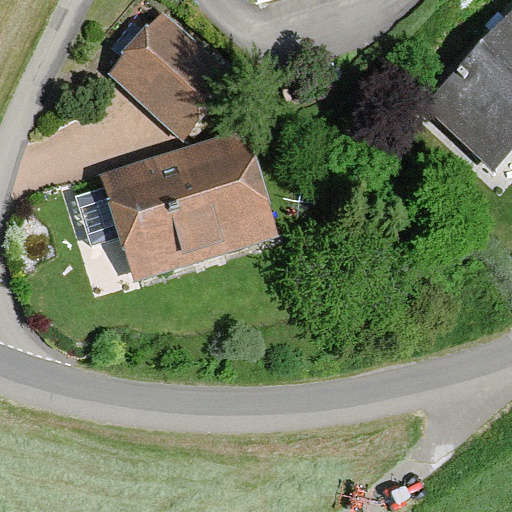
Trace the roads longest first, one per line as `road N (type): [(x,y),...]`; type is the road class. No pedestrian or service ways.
road 1 (unclassified): [(0,365),(61,391),(258,414),(466,377),(511,358)]
road 2 (unclassified): [(0,189),(91,0)]
road 3 (unclassified): [(511,370),(436,454),(366,511)]
